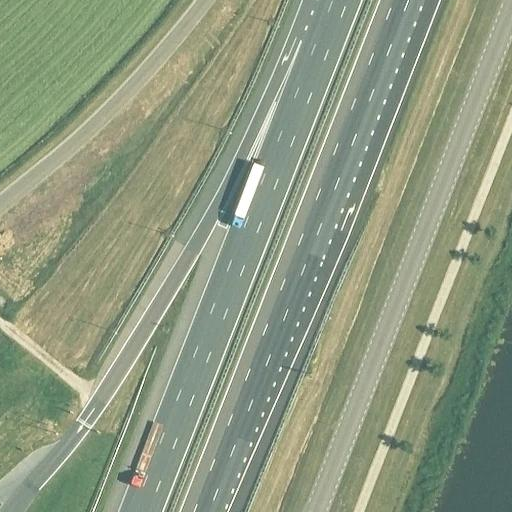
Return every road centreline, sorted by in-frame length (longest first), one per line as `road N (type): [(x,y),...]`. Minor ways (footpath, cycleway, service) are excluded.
road 1 (motorway): [(202,511),(402,0)]
road 2 (unclassified): [(314,511),(511,5)]
road 3 (motorway): [(319,51),(140,511)]
road 4 (unclassified): [(0,204),(103,116),(204,0)]
road 5 (motorway): [(319,51),(223,193)]
